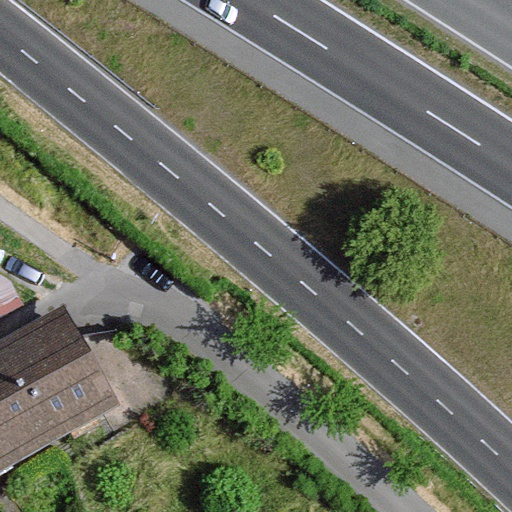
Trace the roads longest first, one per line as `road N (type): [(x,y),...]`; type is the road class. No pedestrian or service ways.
road 1 (motorway): [(0,34),(257,243),(511,469)]
road 2 (residential): [(0,348),(115,286),(192,325),(407,511)]
road 3 (motorway): [(248,0),(511,165)]
